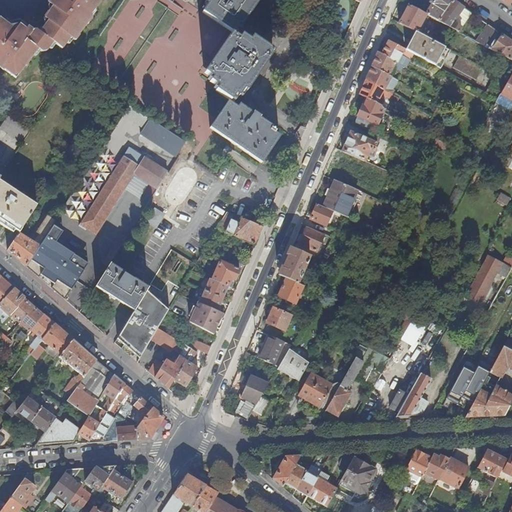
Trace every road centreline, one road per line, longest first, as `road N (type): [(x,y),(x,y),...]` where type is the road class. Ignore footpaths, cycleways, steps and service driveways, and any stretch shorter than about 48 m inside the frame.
road 1 (tertiary): [(194,426),(375,0)]
road 2 (residential): [(221,442),(511,431)]
road 3 (residential): [(194,426),(0,263)]
road 4 (residential): [(176,454),(0,461)]
